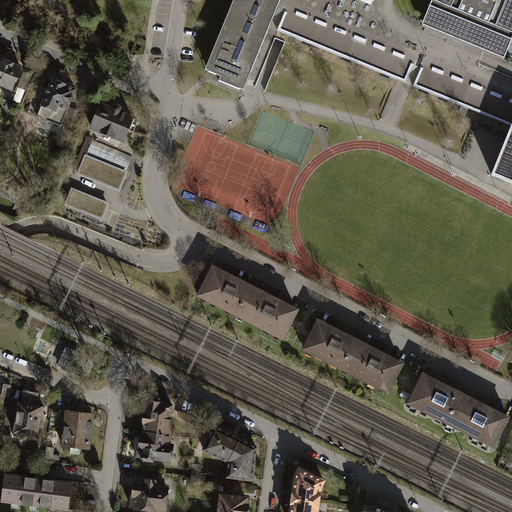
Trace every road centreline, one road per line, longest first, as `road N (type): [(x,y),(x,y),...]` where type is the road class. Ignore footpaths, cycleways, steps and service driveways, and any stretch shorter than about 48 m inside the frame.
road 1 (residential): [(165,100),(156,188),(164,213),(182,231),(511,395)]
road 2 (residential): [(117,406),(125,359),(277,434)]
road 3 (residential): [(277,434),(438,511)]
road 4 (residential): [(0,34),(165,100)]
road 5 (residential): [(117,406),(0,359)]
